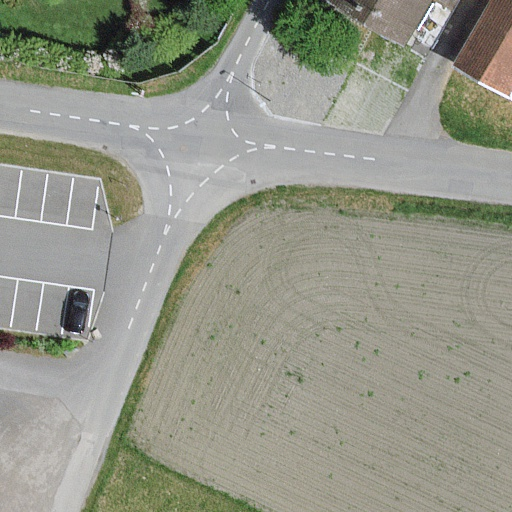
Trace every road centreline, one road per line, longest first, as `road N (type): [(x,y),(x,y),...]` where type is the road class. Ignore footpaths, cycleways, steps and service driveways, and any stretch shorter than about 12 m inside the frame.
road 1 (residential): [(209,131),(143,278),(61,511)]
road 2 (unclassified): [(209,131),(511,174)]
road 3 (residential): [(0,105),(209,131)]
road 4 (residential): [(270,0),(209,131)]
